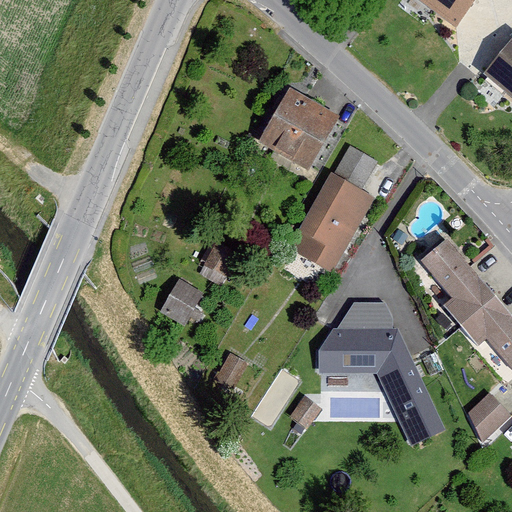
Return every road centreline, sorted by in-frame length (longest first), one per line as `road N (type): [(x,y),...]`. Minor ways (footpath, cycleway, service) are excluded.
road 1 (secondary): [(0,419),(176,0)]
road 2 (residential): [(267,0),(510,224)]
